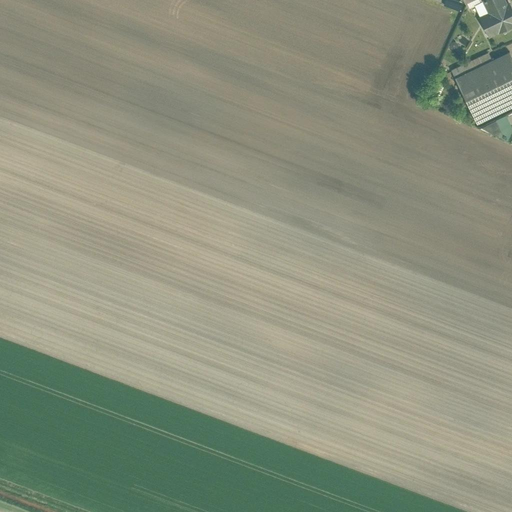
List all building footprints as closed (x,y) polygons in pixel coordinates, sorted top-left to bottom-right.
[(457,0),(446,0),(445,4),(460,11),(464,3),(457,0)] [(485,18),(493,35),(511,26),(511,7),(508,0),(487,0),(493,14),(485,18)] [(495,61),(491,52),(456,67),(460,77),(495,61)] [(511,53),(495,61),(460,77),(472,103),(511,84),(511,53)] [(511,84),(472,103),(482,124),(511,109),(511,84)] [(503,134),(503,137),(511,133),(511,124),(509,115),(487,123),(493,138),(503,134)]
